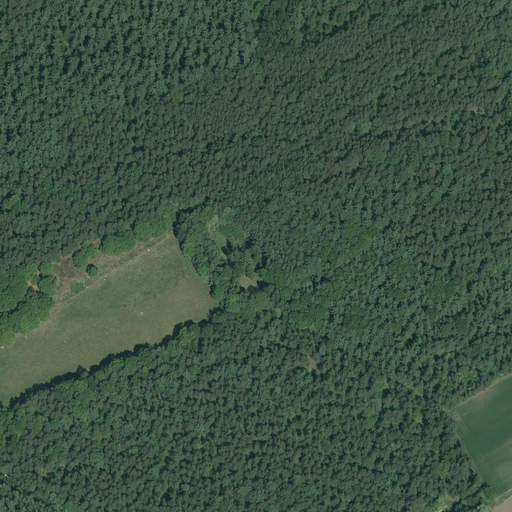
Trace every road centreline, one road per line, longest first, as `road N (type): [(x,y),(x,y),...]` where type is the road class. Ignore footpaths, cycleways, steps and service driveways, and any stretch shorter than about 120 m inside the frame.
road 1 (track): [(487,510),(437,410),(264,312),(187,348)]
road 2 (track): [(0,157),(241,68),(264,19),(310,0)]
